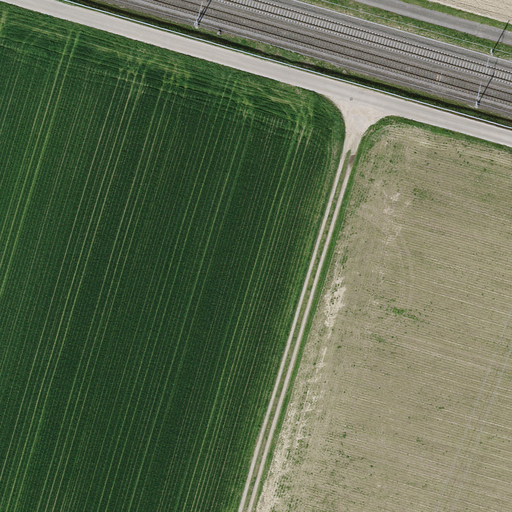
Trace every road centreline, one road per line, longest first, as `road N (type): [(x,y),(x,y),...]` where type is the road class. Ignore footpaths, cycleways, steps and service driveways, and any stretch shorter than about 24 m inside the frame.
road 1 (unclassified): [(511,139),(20,0)]
road 2 (track): [(361,97),(244,511)]
road 3 (track): [(362,0),(511,41)]
